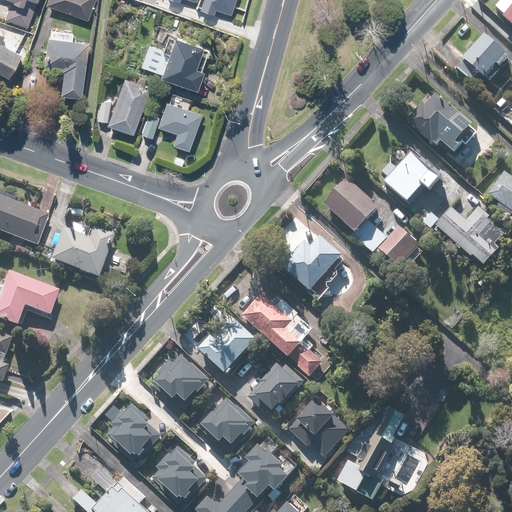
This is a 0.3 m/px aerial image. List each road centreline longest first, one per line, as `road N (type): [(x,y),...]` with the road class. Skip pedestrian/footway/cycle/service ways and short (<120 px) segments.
road 1 (primary): [(0,475),(133,328)]
road 2 (secondary): [(433,0),(310,133)]
road 3 (primary): [(238,169),(284,0)]
road 4 (tertiary): [(0,137),(143,188)]
road 5 (primary): [(231,229),(177,295),(133,328)]
road 6 (primary): [(133,328),(209,218)]
